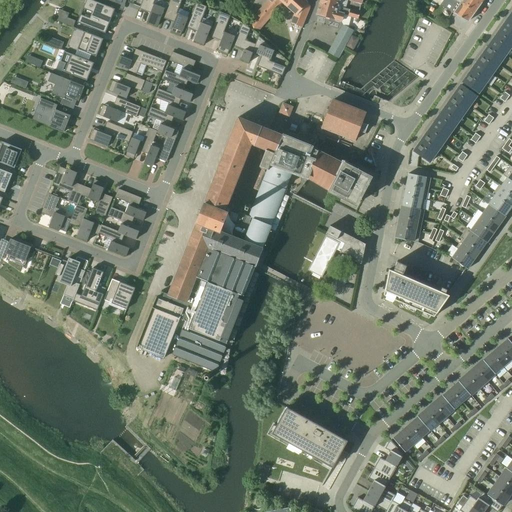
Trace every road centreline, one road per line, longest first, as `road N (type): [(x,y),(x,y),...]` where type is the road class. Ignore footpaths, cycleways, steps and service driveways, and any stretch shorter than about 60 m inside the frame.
road 1 (residential): [(162,196),(213,60),(126,25),(70,160)]
road 2 (residential): [(46,151),(19,222),(132,268),(162,196)]
road 3 (residential): [(432,341),(365,395),(312,367),(294,373),(295,394),(373,429)]
road 4 (residential): [(409,128),(396,146),(366,302),(432,341)]
road 5 (residential): [(409,128),(288,77),(315,0)]
road 6 (residential): [(500,0),(409,128)]
road 7 (residential): [(511,395),(450,490),(418,473)]
